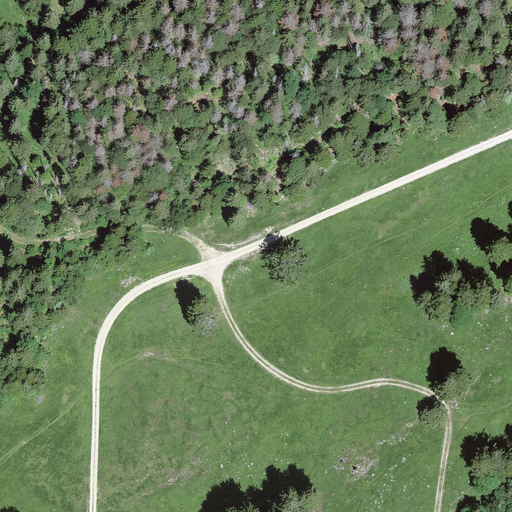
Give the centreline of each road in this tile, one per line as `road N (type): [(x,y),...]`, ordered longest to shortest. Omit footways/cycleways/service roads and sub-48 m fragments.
road 1 (track): [(438,511),(449,427),(442,403),(390,381),(318,389),(275,372),(233,326),(212,264)]
road 2 (track): [(511,133),(212,264)]
road 3 (track): [(212,264),(143,287),(107,325),(97,367),(92,511)]
road 4 (track): [(0,229),(44,243),(130,226),(160,229),(184,233),(212,264)]
